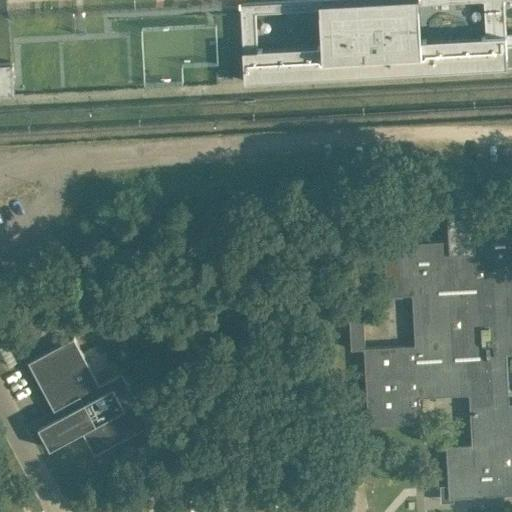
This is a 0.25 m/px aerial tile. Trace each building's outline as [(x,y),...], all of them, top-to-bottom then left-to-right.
[(511,0),(286,0),(241,3),(245,80),(511,65),(511,0)] [(42,31),(45,91),(214,81),(210,21),(42,31)] [(0,93),(14,92),(12,61),(0,62),(0,93)] [(511,222),(482,224),(481,208),(447,210),(449,239),(384,242),(387,295),(412,294),(415,343),(365,346),(363,307),(349,308),(352,351),(364,350),(368,424),(421,421),(420,396),(469,394),(472,443),(446,444),(449,497),(511,493),(511,222)] [(56,345),(47,350),(29,360),(55,408),(61,405),(65,412),(39,426),(50,447),(83,430),(95,452),(150,423),(122,370),(99,382),(74,336),(56,345)]
